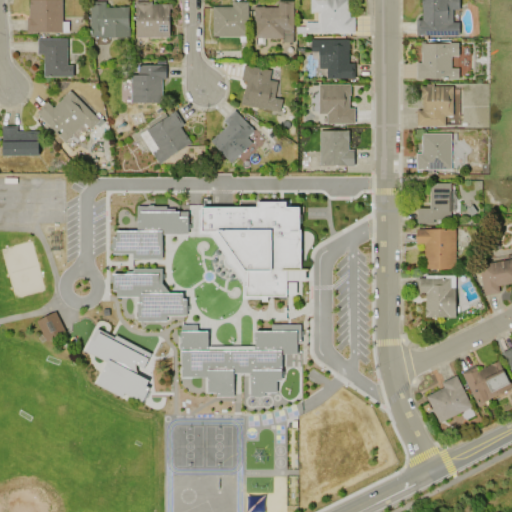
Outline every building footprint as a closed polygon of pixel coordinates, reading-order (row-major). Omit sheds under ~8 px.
[(26,33),(26,17),(29,17),(29,0),(62,0),(62,21),(68,21),(68,32),(31,32),(31,33),(26,33)] [(310,0),(349,0),(349,17),(354,17),(354,32),(305,32),(305,35),(296,35),(296,26),(305,26),(305,21),(319,21),(319,12),(310,12),(310,0)] [(421,0),(459,0),(459,9),(452,10),(452,34),(416,35),(415,19),(422,19),(421,0)] [(128,6),(129,36),(98,37),(98,36),(90,36),(89,1),(105,1),(105,7),(128,6)] [(169,36),(136,37),(136,6),(135,6),(135,1),(151,1),(151,4),(171,4),(171,9),(169,9),(169,36)] [(212,35),(212,6),(232,6),(232,1),(247,1),(248,41),(239,41),(239,35),(212,35)] [(254,37),(254,6),(264,6),(264,7),(278,6),(278,1),(293,1),(293,41),(282,41),(282,37),(254,37)] [(37,38),(67,37),(67,64),(76,64),(76,75),(43,76),(43,53),(37,53),(37,38)] [(310,38),(348,38),(348,63),(354,63),(354,78),(325,78),(325,68),(318,68),(318,58),(311,58),(311,51),(310,51),(310,38)] [(420,43),(449,44),(449,42),(458,42),(458,56),(451,55),(451,68),(458,68),(458,78),(449,78),(449,77),(424,77),(424,79),(416,79),(416,63),(420,63),(420,43)] [(130,102),(130,74),(137,74),(137,64),(165,64),(165,78),(161,78),(161,101),(130,102)] [(280,111),(241,103),(243,93),(244,93),(246,80),(242,79),(244,64),(271,69),(269,79),(277,81),(274,97),(282,98),(280,111)] [(318,84),(349,84),(349,95),(348,95),(348,108),(354,108),(354,123),(326,123),(326,114),(318,114),(318,84)] [(416,125),(416,110),(422,110),(422,97),(420,97),(420,86),(452,86),(452,115),(444,115),(444,125),(416,125)] [(69,89),(99,119),(90,129),(83,122),(64,141),(35,112),(46,101),(52,107),(62,97),(61,97),(69,89)] [(223,120),(234,109),(253,130),(246,136),(252,142),(230,162),(210,140),(227,125),(223,120)] [(175,110),(184,124),(180,126),(191,143),(189,144),(188,143),(166,157),(167,158),(159,163),(151,152),(158,148),(146,129),(175,110)] [(1,125),(17,125),(17,131),(39,130),(39,154),(2,155),(1,125)] [(320,165),(320,130),(349,130),(349,140),(348,140),(348,149),(354,149),(354,165),(320,165)] [(416,169),(416,153),(421,153),(421,133),(451,133),(451,169),(416,169)] [(429,183),(450,182),(450,218),(433,219),(433,223),(416,223),(416,207),(430,207),(429,183)] [(259,206),(261,206),(261,196),(311,195),(311,234),(299,234),(299,262),(260,262),(259,206)] [(157,206),(238,207),(238,243),(216,243),(216,265),(156,264),(157,206)] [(416,229),(454,229),(454,268),(423,268),(423,244),(416,244),(416,229)] [(499,292),(484,295),(481,276),(478,276),(477,269),(479,269),(478,264),(511,258),(511,283),(498,285),(499,292)] [(137,321),(166,321),(166,315),(185,315),(185,293),(163,293),(163,268),(132,268),(132,273),(113,273),(113,297),(137,297),(137,321)] [(425,275),(455,275),(455,318),(447,318),(447,317),(425,317),(425,294),(417,294),(417,278),(425,278),(425,275)] [(155,294),(215,294),(215,353),(155,353),(155,294)] [(253,298),(294,298),(295,391),(280,391),(280,395),(254,396),(254,389),(254,350),(253,329),(253,298)] [(36,321),(56,311),(66,331),(46,342),(36,321)] [(95,384),(121,396),(123,393),(141,402),(151,381),(140,376),(148,358),(140,355),(142,348),(121,339),(120,339),(95,328),(85,351),(106,360),(95,384)] [(223,329),(253,329),(254,350),(222,350),(223,329)] [(511,372),(502,352),(511,346),(511,372)] [(511,387),(477,405),(461,372),(475,365),(478,370),(498,360),(511,387)] [(439,422),(426,396),(443,387),(441,382),(456,375),(471,406),(439,422)] [(274,415),(300,415),(300,475),(274,475),(274,415)]
